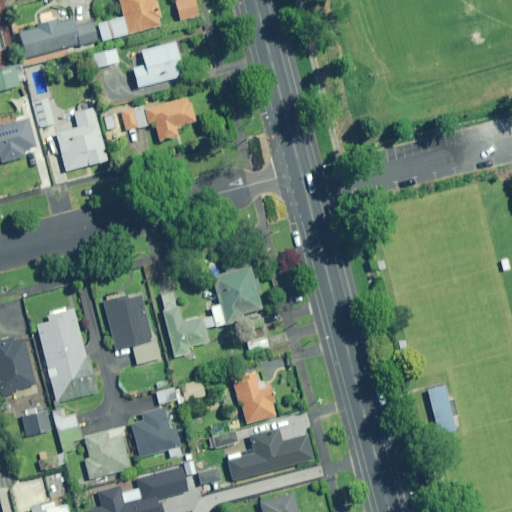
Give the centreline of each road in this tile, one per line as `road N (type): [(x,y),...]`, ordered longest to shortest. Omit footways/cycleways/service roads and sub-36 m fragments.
road 1 (secondary): [(386,511),(297,173)]
road 2 (residential): [(297,173),(0,253)]
road 3 (secondary): [(297,173),(253,0)]
